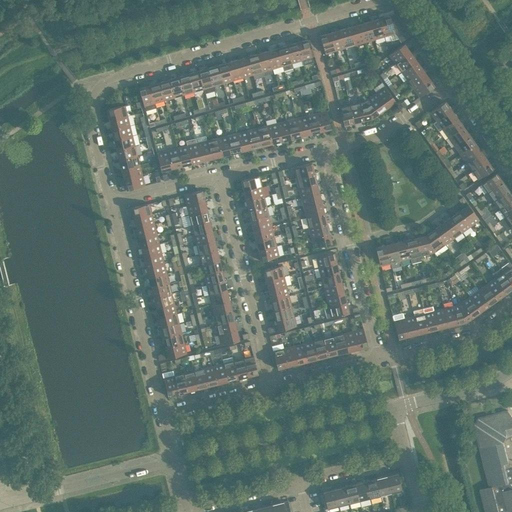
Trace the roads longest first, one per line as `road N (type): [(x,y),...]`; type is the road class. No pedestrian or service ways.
road 1 (residential): [(110,204),(88,120),(100,87),(381,0)]
road 2 (residential): [(185,508),(407,453)]
road 3 (residential): [(174,461),(395,407)]
road 4 (residential): [(271,386),(218,175)]
road 5 (residential): [(379,359),(324,149)]
road 6 (residential): [(163,414),(110,204)]
road 7 (residential): [(0,505),(174,461)]
road 8 (residential): [(324,149),(383,134),(453,84)]
road 9 (residential): [(379,359),(470,338),(511,309)]
road 10 (residential): [(395,407),(490,383),(511,369)]
